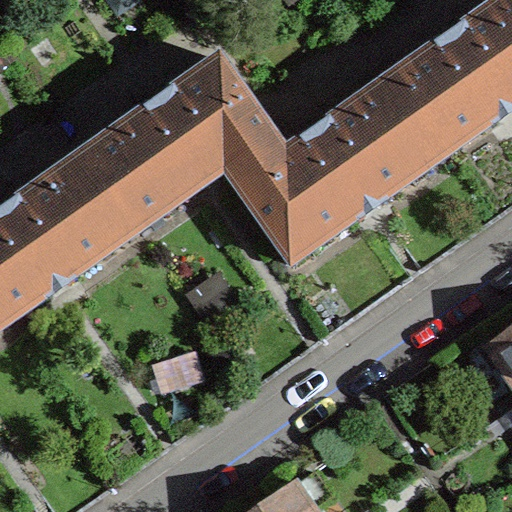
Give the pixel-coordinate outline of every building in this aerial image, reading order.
[(511,109),(511,0),(502,0),(394,76),(449,155),(482,131),(511,109)] [(82,155),(137,233),(183,201),(225,171),(274,137),(219,58),(82,155)] [(225,171),(291,265),(343,229),(449,155),(394,76),(285,152),(274,137),(225,171)] [(82,155),(0,213),(0,325),(2,328),(44,299),(137,233),(82,155)] [(511,329),(487,348),(511,383),(511,329)] [(459,440),(427,394),(402,412),(434,458),(459,440)] [(315,511),(295,483),(253,511),(315,511)]
